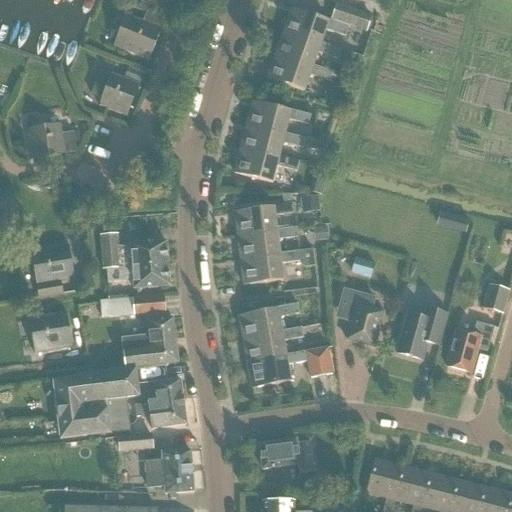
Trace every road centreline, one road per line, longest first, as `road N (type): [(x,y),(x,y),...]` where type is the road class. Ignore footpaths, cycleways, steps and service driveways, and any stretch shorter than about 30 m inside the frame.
road 1 (tertiary): [(212,428),(196,330),(195,152)]
road 2 (residential): [(212,428),(342,413),(481,434)]
road 3 (tertiary): [(195,152),(240,0)]
road 4 (residential): [(137,137),(189,0)]
